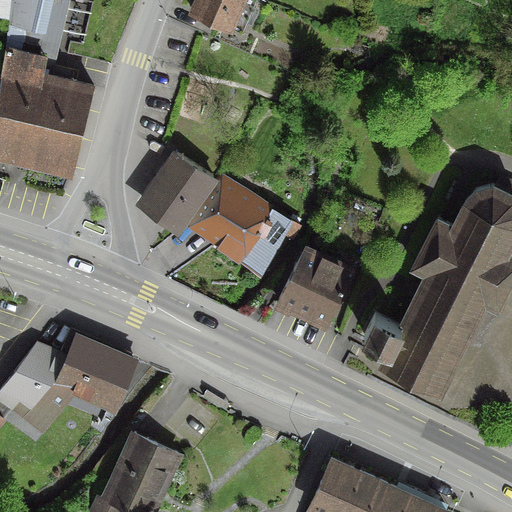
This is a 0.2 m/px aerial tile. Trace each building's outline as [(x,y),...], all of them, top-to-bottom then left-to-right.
[(0,0),(0,14),(8,16),(9,2),(0,0)] [(5,46),(2,64),(10,66),(17,37),(55,46),(65,0),(9,0),(9,2),(8,16),(6,31),(5,46)] [(195,0),(190,11),(240,33),(254,0),(195,0)] [(10,66),(2,64),(0,72),(0,150),(72,168),(91,85),(10,66)] [(141,200),(175,225),(211,175),(175,152),(141,200)] [(290,236),(297,223),(269,206),(265,213),(218,183),(195,219),(223,237),(218,244),(258,271),(280,231),(290,236)] [(412,266),(425,273),(399,324),(373,311),(362,334),(388,347),(380,363),(437,392),(483,301),(495,308),(511,274),(511,193),(491,183),(474,188),(463,200),(451,225),(436,218),(412,266)] [(276,300),(324,324),(351,270),(303,246),(276,300)] [(34,342),(0,386),(0,397),(11,406),(19,396),(29,405),(36,397),(51,409),(69,386),(114,405),(133,359),(73,334),(65,354),(34,342)] [(210,381),(206,388),(229,402),(233,395),(210,381)] [(167,474),(177,452),(132,432),(102,498),(132,511),(149,511),(157,497),(152,494),(163,472),(167,474)] [(444,511),(446,509),(329,457),(304,511),(444,511)]
